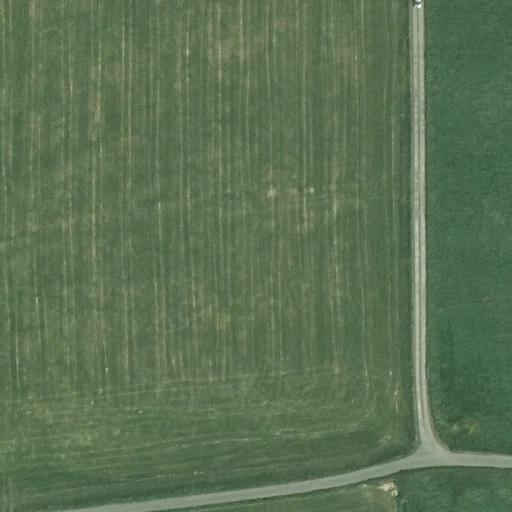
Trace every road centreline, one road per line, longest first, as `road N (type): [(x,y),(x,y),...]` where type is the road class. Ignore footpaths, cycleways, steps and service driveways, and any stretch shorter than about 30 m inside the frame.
road 1 (track): [(426,459),(417,0)]
road 2 (unclassified): [(104,511),(333,482),(426,459),(511,462)]
